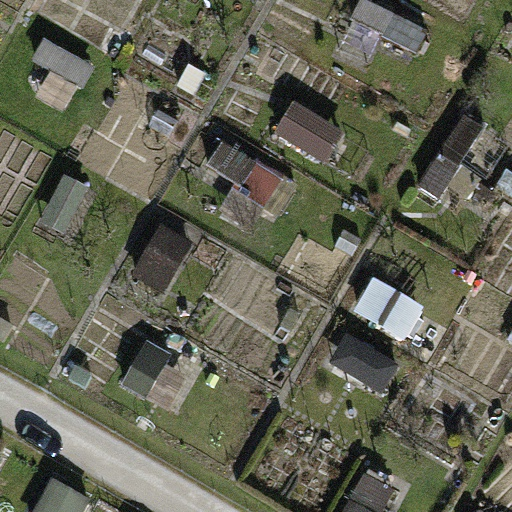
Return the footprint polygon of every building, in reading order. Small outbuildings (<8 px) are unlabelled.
[(363,0),(355,25),(423,51),(433,24),(367,0),(363,0)] [(85,102),(93,56),(45,48),(38,94),(85,102)] [(331,163),(351,130),(298,100),(279,133),(331,163)] [(216,170),(276,201),(290,175),(230,143),(216,170)] [(155,244),(142,278),(175,289),(187,256),(155,244)] [(348,341),(338,369),(387,387),(397,359),(348,341)] [(368,473),(350,511),(387,511),(399,486),(368,473)] [(54,474),(32,511),(86,511),(95,497),(54,474)]
